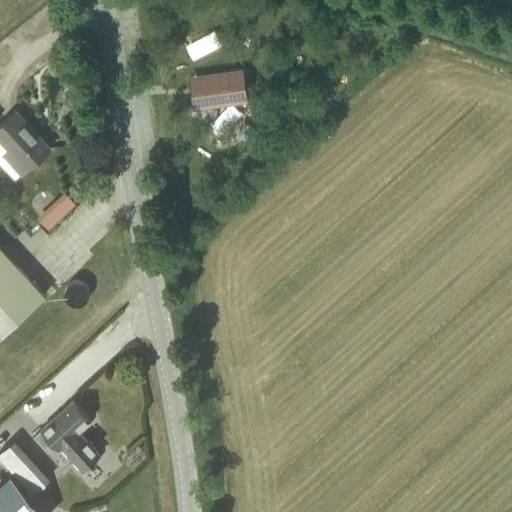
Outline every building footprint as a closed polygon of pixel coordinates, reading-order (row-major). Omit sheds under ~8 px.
[(200,76),(203,96),(204,106),(245,100),(241,71),(200,76)] [(21,172),(48,147),(14,110),(0,123),(0,137),(9,147),(3,152),(21,172)] [(229,164),(240,136),(226,130),(215,159),(229,164)] [(57,203),(65,212),(74,204),(66,195),(57,203)] [(0,243),(0,334),(47,292),(14,258),(20,252),(10,241),(4,247),(0,243)] [(98,452),(77,429),(89,417),(72,399),(34,434),(44,446),(52,439),(58,446),(60,444),(81,468),(98,452)] [(46,480),(11,441),(0,451),(0,454),(33,493),(46,480)] [(47,511),(11,472),(0,482),(0,511),(47,511)]
